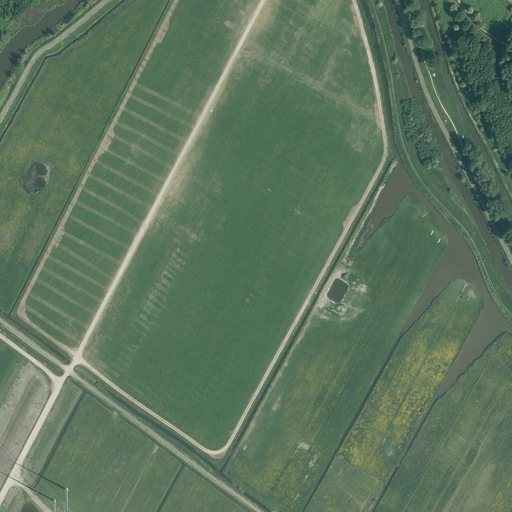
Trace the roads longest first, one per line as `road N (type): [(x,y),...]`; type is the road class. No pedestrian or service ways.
road 1 (track): [(353,0),(385,155),(217,453),(106,380),(22,310),(176,0)]
road 2 (track): [(60,383),(263,0)]
road 3 (unknown): [(511,316),(463,227),(413,169),(371,0)]
road 4 (track): [(511,193),(460,89),(430,0)]
road 5 (track): [(0,499),(60,383),(0,335)]
